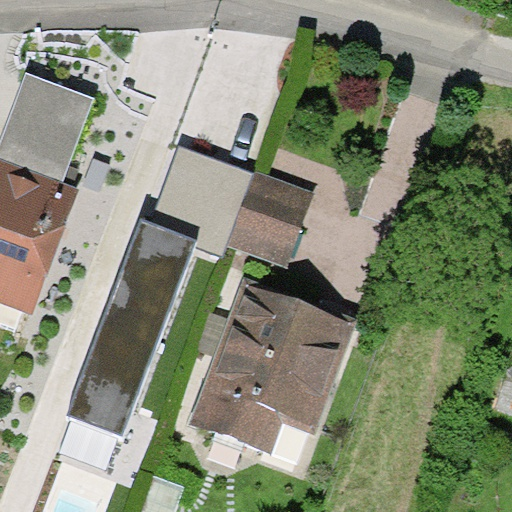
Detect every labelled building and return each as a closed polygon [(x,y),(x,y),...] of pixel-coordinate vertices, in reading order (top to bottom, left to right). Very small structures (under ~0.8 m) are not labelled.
[(0,287),(2,281),(33,292),(69,195),(50,188),(63,155),(68,157),(90,99),(32,77),(10,135),(22,141),(10,173),(0,169),(0,287)] [(176,146),(147,226),(190,242),(222,253),(251,173),(176,146)] [(78,171),(60,165),(54,182),(71,188),(78,171)] [(255,178),(233,239),(289,260),(313,199),(255,178)] [(121,435),(190,242),(147,226),(136,222),(67,415),(121,435)] [(2,281),(0,287),(0,293),(28,304),(33,292),(2,281)] [(199,426),(249,444),(262,407),(313,425),(350,325),(293,304),(250,288),(199,426)] [(299,463),(313,425),(262,407),(249,444),(299,463)]
